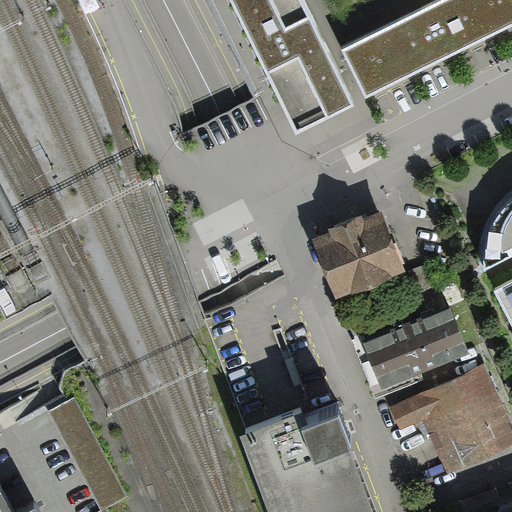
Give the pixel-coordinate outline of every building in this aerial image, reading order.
[(351,102),(299,0),(226,0),(292,131),(351,102)] [(511,0),(439,0),(345,47),(367,92),(511,20),(511,0)] [(307,241),(330,297),(402,267),(378,212),(307,241)] [(511,294),(511,295),(511,296),(511,223),(507,233),(499,251),(502,271),(511,266),(511,294)] [(360,342),(376,381),(461,346),(444,307),(360,342)] [(511,440),(511,433),(480,365),(385,409),(394,427),(421,413),(448,471),(511,440)] [(74,397),(48,411),(102,511),(128,497),(74,397)] [(369,511),(329,405),(236,437),(264,511),(369,511)] [(10,511),(0,494),(0,511),(34,511),(32,507),(24,511),(10,511)]
